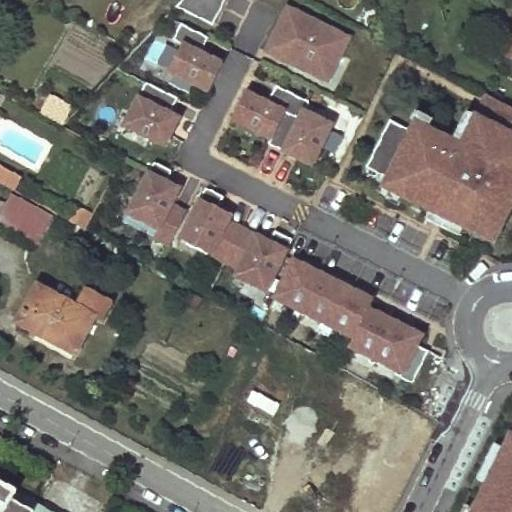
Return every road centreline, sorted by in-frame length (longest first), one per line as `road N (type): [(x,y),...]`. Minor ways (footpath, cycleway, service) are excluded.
road 1 (residential): [(213,511),(0,395)]
road 2 (residential): [(413,511),(510,322)]
